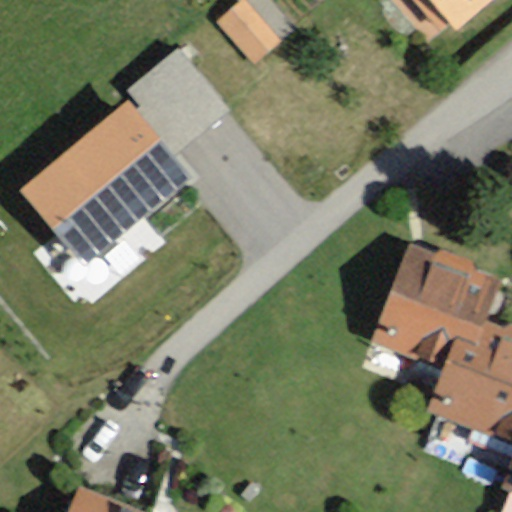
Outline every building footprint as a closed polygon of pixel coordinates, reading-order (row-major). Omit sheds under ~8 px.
[(493,0),(429,0),(458,31),(493,0)] [(272,49),(232,8),(211,28),(251,69),(272,49)] [(180,48),(129,89),(179,151),(230,110),(180,48)] [(129,104),(21,194),(86,271),(194,182),(129,104)] [(511,343),(474,331),(488,288),(392,256),(363,347),(433,370),(416,421),(505,450),(490,496),(511,503),(511,343)] [(102,511),(66,498),(60,511),(102,511)]
